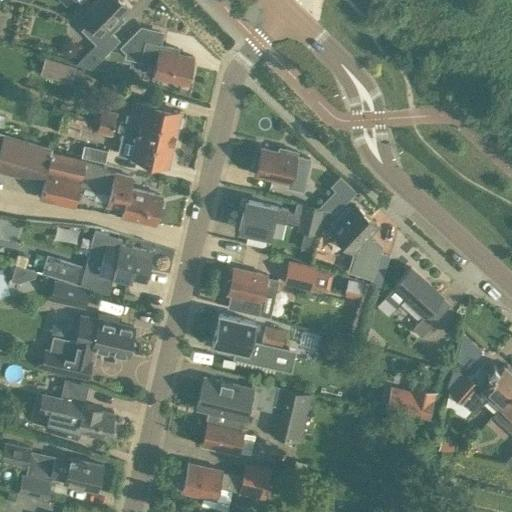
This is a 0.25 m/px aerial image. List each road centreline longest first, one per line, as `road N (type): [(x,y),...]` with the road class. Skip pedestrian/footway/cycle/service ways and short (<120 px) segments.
road 1 (residential): [(128,511),(225,89),(247,50),(288,10)]
road 2 (residential): [(511,290),(391,174)]
road 3 (residential): [(391,174),(373,93),(325,48)]
road 4 (residential): [(391,174),(358,142),(353,98),(325,48)]
